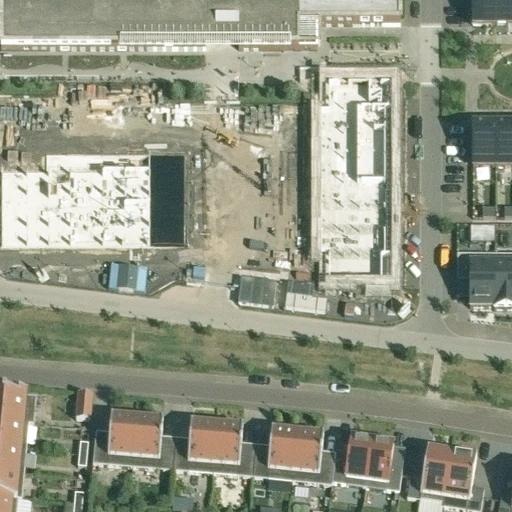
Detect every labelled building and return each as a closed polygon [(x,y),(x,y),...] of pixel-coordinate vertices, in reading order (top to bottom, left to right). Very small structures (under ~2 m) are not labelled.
[(0,0),(0,52),(135,52),(205,52),(238,51),(317,52),(317,27),(400,27),(400,18),(399,0),(0,0)] [(472,0),(472,27),(495,27),(494,0),(472,0)] [(511,0),(494,0),(495,27),(511,26),(511,0)] [(325,258),(325,283),(384,283),(384,258),(378,257),(378,106),(384,106),(384,84),(326,84),(326,106),(327,106),(326,257),(325,258)] [(495,126),(472,126),(472,169),(495,169),(495,126)] [(511,126),(495,126),(495,169),(511,168),(511,126)] [(0,173),(0,237),(24,237),(24,251),(125,251),(125,237),(152,237),(153,173),(125,172),(125,155),(24,155),(24,172),(0,173)] [(495,211),(482,211),(482,220),(495,220),(495,211)] [(470,228),(470,244),(478,244),(478,228),(470,228)] [(493,310),(493,312),(494,312),(494,257),(456,257),(456,283),(469,283),(469,310),(493,310)] [(511,257),(494,257),(494,312),(511,312),(511,257)] [(0,398),(0,423),(33,427),(36,401),(26,401),(26,396),(11,394),(10,399),(0,398)] [(76,422),(89,423),(91,398),(78,397),(76,422)] [(92,467),(132,471),(136,421),(132,420),(132,418),(117,417),(117,419),(110,418),(108,441),(95,440),(92,467)] [(162,423),(136,421),(132,471),(172,474),(174,448),(160,447),(162,423)] [(188,449),(174,448),(172,474),(211,478),(216,428),(212,428),(212,424),(197,422),(196,426),(190,426),(188,449)] [(33,428),(33,427),(0,423),(0,448),(26,451),(28,428),(33,428)] [(211,478),(252,482),(254,454),(240,453),(242,430),(236,430),(236,426),(220,425),(220,429),(216,428),(211,478)] [(301,436),(297,436),(292,486),(331,489),(334,462),(320,461),(323,438),(317,437),(317,434),(301,432),(301,436)] [(269,456),(254,454),(252,482),(292,486),(297,436),(271,433),(269,456)] [(347,464),(334,462),(332,486),(365,491),(372,444),(367,443),(367,439),(353,437),(352,441),(350,441),(347,464)] [(377,445),(372,444),(365,491),(398,496),(402,472),(390,470),(393,450),(393,447),(391,447),(391,443),(377,441),(377,445)] [(87,458),(88,446),(80,445),(79,457),(87,458)] [(0,448),(0,473),(24,476),(26,451),(0,448)] [(419,503),(419,502),(443,506),(444,506),(451,456),(443,454),(444,451),(431,449),(430,452),(427,452),(422,480),(410,478),(407,502),(419,503)] [(451,456),(444,506),(443,506),(442,511),(451,511),(480,511),(483,492),(471,491),(476,459),(473,459),(473,455),(460,453),(460,457),(451,456)] [(87,458),(79,457),(78,468),(86,470),(87,458)] [(0,473),(0,500),(17,503),(21,503),(24,476),(0,473)] [(511,511),(511,494),(502,492),(498,511),(511,511)] [(82,508),(83,496),(75,495),(74,507),(82,508)] [(0,511),(16,511),(17,503),(0,500),(0,511)]
